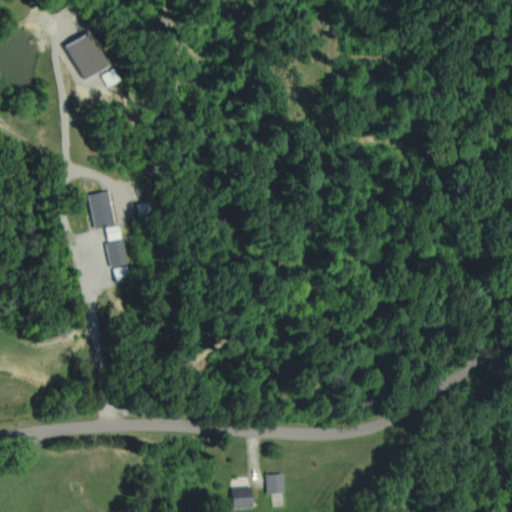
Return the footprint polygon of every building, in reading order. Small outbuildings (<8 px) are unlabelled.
[(78,79),(101,65),(81,31),(58,45),(78,79)] [(108,225),(103,191),(83,193),(88,227),(108,225)] [(440,389),(478,366),(469,352),(432,374),(440,389)] [(262,472),(262,492),(280,491),(279,472),(262,472)] [(228,485),(228,507),(248,506),(247,485),(228,485)]
